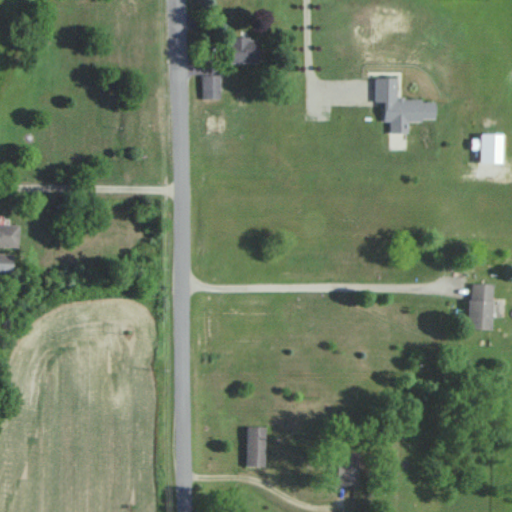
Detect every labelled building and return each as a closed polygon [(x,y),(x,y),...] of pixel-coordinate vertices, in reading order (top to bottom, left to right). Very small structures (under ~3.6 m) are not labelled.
[(258,61),(258,37),(230,37),(230,61),(258,61)] [(220,98),(220,74),(200,74),(200,98),(220,98)] [(434,99),(393,99),(394,77),(374,76),(374,100),(382,100),(382,118),(434,118),(434,99)] [(503,133),(471,133),(471,147),(478,147),(478,162),(503,162),(503,133)] [(19,224),(0,223),(0,247),(19,247),(19,224)] [(0,273),(12,274),(13,253),(0,252),(0,273)] [(491,283),(468,283),(468,329),(491,329),(491,283)] [(264,425),(246,425),(246,466),(264,466),(264,425)] [(335,485),(356,485),(356,452),(335,452),(335,485)]
